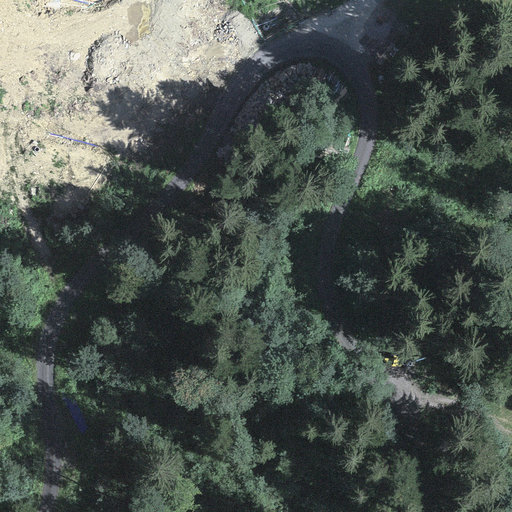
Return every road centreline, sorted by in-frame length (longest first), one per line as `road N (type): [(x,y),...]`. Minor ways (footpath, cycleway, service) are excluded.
road 1 (unclassified): [(366,0),(273,55),(193,167),(77,284),(45,368),(52,476),(44,511)]
road 2 (track): [(304,39),(340,51),(365,93),(368,135),(335,212),(325,294),(336,324),(421,448),(427,511)]
